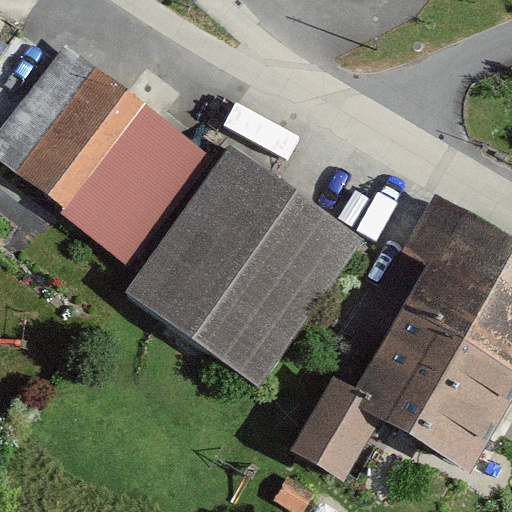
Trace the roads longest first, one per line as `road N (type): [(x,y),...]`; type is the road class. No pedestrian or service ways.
road 1 (residential): [(373,137),(299,92),(227,65),(124,0)]
road 2 (residential): [(511,50),(426,86),(373,137)]
road 3 (residential): [(511,212),(373,137)]
